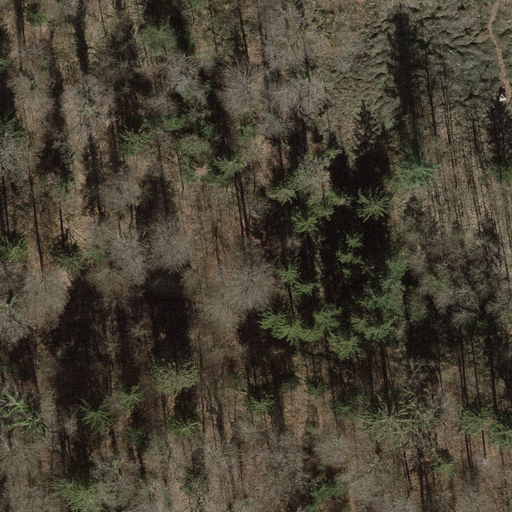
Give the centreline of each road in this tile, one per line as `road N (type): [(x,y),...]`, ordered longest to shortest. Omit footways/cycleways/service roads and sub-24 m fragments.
road 1 (track): [(0,336),(111,314),(223,318),(511,401)]
road 2 (track): [(0,411),(158,511)]
